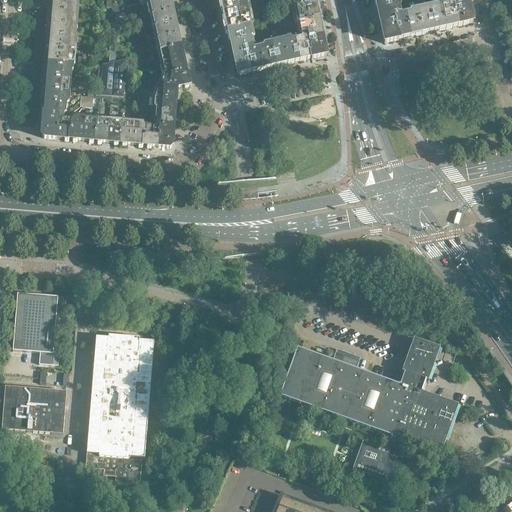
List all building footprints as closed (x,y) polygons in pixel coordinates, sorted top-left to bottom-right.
[(76,15),(77,1),(76,0),(40,0),(54,1),(53,13),(76,15)] [(244,5),(242,0),(220,0),(223,10),(244,5)] [(314,6),(312,0),(290,0),(293,11),(314,6)] [(398,5),(396,0),(374,0),(375,4),(374,5),(375,8),(376,9),(376,10),(398,5)] [(468,8),(466,0),(445,0),(447,5),(452,4),(454,11),(468,8)] [(172,13),(171,8),(172,6),(171,3),(169,2),(169,1),(149,6),(151,18),(172,13)] [(458,27),(454,11),(452,4),(447,5),(447,9),(441,10),(446,30),(458,27)] [(247,17),(244,5),(223,10),(225,22),(247,17)] [(399,16),(398,11),(399,9),(398,5),(376,10),(380,26),(394,23),(393,17),(399,16)] [(318,17),(316,16),(314,6),(293,11),(296,28),(298,27),(318,23),(318,22),(318,20),(318,17)] [(472,24),(468,8),(454,11),(458,27),(472,24)] [(446,30),(441,10),(438,11),(436,10),(429,11),(434,33),(446,30)] [(434,33),(429,11),(417,14),(422,35),(434,33)] [(74,28),(76,15),(53,13),(52,25),(65,26),(65,28),(74,29),(74,28)] [(175,25),(172,13),(151,18),(154,30),(175,25)] [(422,35),(417,14),(411,15),(410,17),(406,18),(410,38),(422,35)] [(410,38),(406,18),(399,19),(399,16),(393,17),(394,23),(398,41),(410,38)] [(249,29),(247,17),(225,22),(226,27),(225,28),(226,32),(228,32),(228,34),(249,29)] [(321,38),(318,23),(298,27),(300,38),(306,37),(307,42),(322,39),(321,38)] [(398,41),(394,23),(380,26),(384,45),(399,42),(398,41)] [(74,39),(74,29),(65,28),(65,26),(52,25),(52,31),(50,31),(50,35),(51,36),(51,37),(74,39)] [(177,37),(175,25),(154,30),(157,42),(177,37)] [(252,41),(249,29),(228,34),(227,36),(228,39),(229,40),(231,45),(251,41),(252,41)] [(74,52),(75,39),(74,39),(51,37),(51,44),(49,44),(49,48),(50,49),(50,50),(74,52)] [(181,46),(180,43),(178,43),(177,37),(157,42),(159,53),(180,49),(180,48),(181,46)] [(311,60),(307,42),(306,37),(300,38),(301,42),(295,43),(299,63),(311,60)] [(325,58),(322,39),(307,42),(311,60),(311,61),(325,58)] [(252,49),(251,41),(231,45),(233,59),(247,56),(246,50),(252,49)] [(299,63),(295,43),(292,44),(290,42),(282,44),(287,65),(299,63)] [(287,65),(282,44),(271,46),(275,68),(287,65)] [(275,68),(271,46),(263,48),(262,50),(259,51),(263,71),(275,68)] [(183,61),(181,56),(182,55),(182,52),(180,51),(180,49),(159,53),(162,66),(183,61)] [(263,71),(259,51),(253,52),(252,49),(246,50),(247,56),(251,73),(263,71)] [(49,62),(49,64),(71,65),(73,65),(74,52),(50,50),(50,56),(48,57),(48,61),(49,62)] [(123,62),(120,50),(115,51),(115,56),(115,63),(123,62)] [(251,73),(247,56),(233,59),(237,76),(251,73)] [(123,99),(125,73),(126,61),(123,62),(115,63),(109,65),(102,66),(101,73),(101,82),(100,88),(100,94),(100,97),(111,98),(123,99)] [(185,73),(183,61),(162,66),(165,77),(168,77),(185,73)] [(69,82),(70,69),(49,68),(49,69),(47,70),(47,73),(48,74),(48,80),(69,82)] [(101,82),(101,73),(88,72),(88,81),(92,81),(95,82),(101,82)] [(188,88),(185,73),(168,77),(165,77),(161,86),(175,87),(176,90),(183,88),(183,89),(184,90),(188,89),(188,88)] [(68,94),(69,82),(48,80),(48,81),(46,82),(46,85),(47,86),(47,92),(68,94)] [(175,102),(176,90),(175,87),(161,86),(154,100),(175,102)] [(67,105),(68,94),(47,92),(47,93),(45,94),(45,97),(46,99),(46,104),(65,106),(67,105)] [(174,114),(175,102),(154,100),(153,111),(155,113),(174,114)] [(64,113),(65,106),(46,104),(46,106),(44,107),(44,110),(45,111),(45,115),(43,115),(43,119),(54,120),(55,117),(62,118),(62,114),(64,113)] [(173,130),(174,114),(155,113),(155,121),(156,122),(156,126),(162,126),(162,129),(173,130)] [(56,140),(58,122),(61,122),(62,118),(55,117),(54,120),(43,119),(42,137),(44,139),(56,140)] [(95,143),(97,123),(97,118),(84,117),(84,122),(82,142),(88,143),(89,144),(92,144),(93,143),(95,143)] [(107,145),(109,124),(109,119),(97,118),(97,123),(95,143),(96,144),(97,145),(100,145),(102,144),(107,145)] [(70,141),(71,123),(71,122),(73,121),(73,120),(74,120),(65,119),(61,122),(58,122),(56,140),(63,141),(64,142),(67,142),(69,141),(70,141)] [(119,145),(121,125),(121,120),(109,119),(109,124),(107,145),(112,145),(113,146),(117,146),(118,145),(119,145)] [(82,142),(84,122),(73,121),(71,122),(71,123),(70,141),(71,142),(72,143),(76,143),(77,142),(82,142)] [(132,147),(133,126),(121,125),(119,145),(121,146),(122,147),(125,147),(126,146),(132,147)] [(144,148),(145,129),(146,129),(146,128),(144,126),(133,126),(132,147),(137,147),(138,148),(141,148),(143,147),(144,148)] [(171,148),(173,130),(162,129),(162,126),(156,126),(156,130),(159,130),(158,149),(169,150),(171,148)] [(158,149),(159,130),(156,130),(146,129),(145,129),(144,148),(145,148),(147,149),(150,149),(151,148),(158,149)] [(57,303),(58,299),(17,295),(12,353),(40,355),(39,359),(39,362),(39,366),(52,367),(57,303)] [(58,299),(52,367),(58,368),(64,299),(58,299)] [(108,339),(96,338),(87,455),(86,458),(85,470),(104,471),(103,477),(116,478),(115,484),(140,486),(142,459),(144,459),(146,435),(154,343),(139,342),(139,339),(108,337),(108,339)] [(433,359),(425,381),(428,382),(440,349),(414,340),(402,373),(405,374),(413,351),(423,355),(433,359)] [(421,393),(425,381),(433,359),(423,355),(413,351),(405,374),(400,386),(358,371),(356,370),(344,366),(346,362),(341,360),(339,364),(333,362),(324,359),(297,349),(288,372),(287,376),(279,397),(303,406),(302,410),(314,415),(316,410),(391,437),(391,439),(395,441),(395,439),(396,436),(441,452),(458,406),(421,393)] [(333,362),(339,364),(341,360),(346,362),(344,366),(356,370),(360,360),(337,352),(333,362)] [(66,394),(5,388),(1,431),(44,435),(63,436),(66,394)] [(385,481),(393,460),(374,453),(376,449),(364,444),(356,465),(354,465),(353,469),(385,481)] [(273,511),(324,511),(280,496),(273,511)] [(503,511),(511,511),(511,502),(504,507),(503,510),(503,511)]
